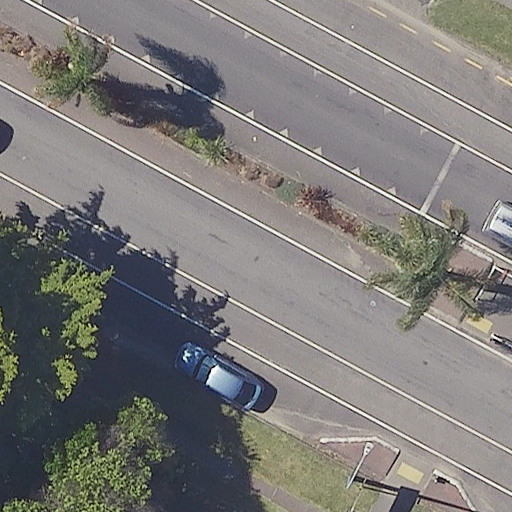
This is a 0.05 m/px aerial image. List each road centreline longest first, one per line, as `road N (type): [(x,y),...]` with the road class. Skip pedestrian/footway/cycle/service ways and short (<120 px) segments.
road 1 (secondary): [(511,405),(0,129)]
road 2 (secondary): [(100,0),(511,222)]
